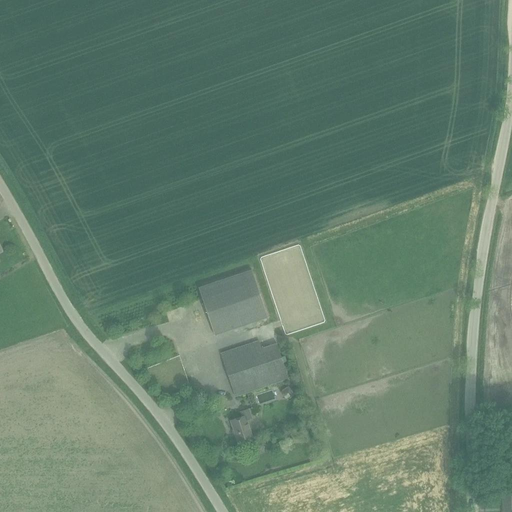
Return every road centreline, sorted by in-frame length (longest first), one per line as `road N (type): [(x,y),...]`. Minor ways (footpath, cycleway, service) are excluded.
road 1 (unclassified): [(469,511),(468,344),(511,84)]
road 2 (unclassified): [(221,511),(190,460),(58,296),(0,180)]
